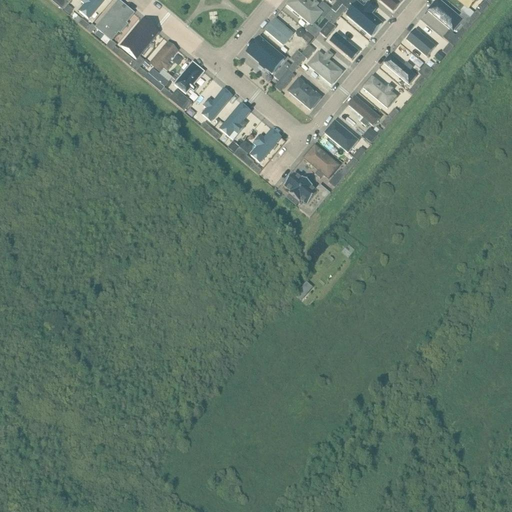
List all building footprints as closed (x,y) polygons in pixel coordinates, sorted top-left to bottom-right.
[(62,0),(48,0),(61,11),(65,7),(68,4),(62,0)] [(81,0),(80,1),(84,4),(78,11),(88,19),(104,0),(81,0)] [(95,27),(111,41),(118,32),(120,34),(128,24),(126,23),(134,14),(117,0),(95,27)] [(308,0),(290,0),(286,5),(310,25),(312,26),(313,25),(321,15),(323,13),(318,8),(317,7),(319,4),(315,1),(313,4),(308,0)] [(339,0),(331,10),(332,11),(336,14),(347,0),(339,0)] [(347,0),(336,14),(340,18),(347,10),(349,11),(358,0),(347,0)] [(380,0),(393,11),(401,2),(402,0),(380,0)] [(437,0),(427,12),(453,34),(463,22),(437,0)] [(458,0),(469,9),(475,0),(458,0)] [(465,6),(461,11),(470,19),(474,23),(491,3),(487,0),(485,0),(477,10),(478,10),(475,14),(465,6)] [(367,3),(364,7),(358,2),(346,16),(372,38),(383,24),(372,15),(376,10),(367,3)] [(322,3),(318,8),(323,13),(321,15),(325,19),(326,18),(332,11),(331,10),(322,3)] [(326,18),(330,21),(336,14),(332,11),(326,18)] [(336,14),(330,21),(334,25),(340,18),(336,14)] [(275,18),(265,30),(284,45),(294,34),(275,18)] [(325,19),(317,28),(321,31),(330,21),(326,18),(325,19)] [(470,19),(464,27),(468,31),(474,23),(470,19)] [(158,35),(141,20),(119,48),(136,62),(139,57),(158,35)] [(89,28),(82,21),(78,26),(86,32),(86,31),(89,28)] [(330,21),(321,31),(328,37),(337,27),(334,25),(330,21)] [(89,28),(86,31),(90,35),(96,28),(92,25),(89,28)] [(309,26),(305,31),(315,39),(321,31),(317,28),(314,26),(312,29),(309,26)] [(449,32),(444,39),(450,44),(454,47),(459,41),(468,31),(464,27),(455,37),(449,32)] [(411,36),(407,41),(427,58),(436,48),(433,45),(424,38),(415,31),(411,36)] [(309,44),(314,38),(309,35),(305,41),(309,44)] [(336,35),(330,42),(353,61),(359,54),(336,35)] [(246,53),(272,75),(285,59),(259,37),(246,53)] [(178,51),(167,42),(149,64),(159,73),(163,69),(166,72),(170,67),(167,64),(178,51)] [(450,44),(443,52),(447,55),(454,47),(450,44)] [(310,45),(302,54),(306,58),(308,59),(315,50),(310,45)] [(114,48),(111,52),(132,70),(136,65),(134,63),(120,51),(119,52),(114,48)] [(298,51),(290,60),(294,63),(302,54),(298,51)] [(434,57),(440,62),(445,56),(439,51),(434,57)] [(319,53),(308,66),(333,86),(344,73),(329,61),(329,60),(326,58),(319,53)] [(306,58),(302,54),(294,63),(298,67),(306,58)] [(418,76),(411,71),(414,68),(407,63),(405,66),(392,55),(384,64),(410,85),(418,76)] [(204,73),(192,63),(173,85),(186,95),(190,90),(193,86),(204,73)] [(293,73),(298,67),(294,63),(292,66),(280,81),(274,88),(280,93),(295,75),(293,73)] [(288,63),(276,78),(280,81),(292,66),(288,63)] [(409,93),(412,97),(420,87),(433,72),(425,66),(419,73),(423,76),(416,84),(409,93)] [(139,68),(135,72),(144,79),(148,75),(139,68)] [(148,75),(144,79),(160,93),(164,88),(168,83),(152,70),(148,75)] [(372,76),(363,87),(388,109),(397,97),(392,93),(395,89),(390,85),(387,88),(372,76)] [(288,93),(311,112),(323,98),(300,79),(288,93)] [(173,96),(164,88),(160,93),(169,100),(173,96)] [(209,100),(204,106),(207,109),(202,115),(212,123),(233,97),(224,89),(212,103),(209,100)] [(177,91),(173,96),(169,100),(185,113),(193,104),(177,91)] [(374,128),(382,119),(355,97),(348,105),(364,119),(361,123),(366,127),(369,123),(374,128)] [(240,126),(251,112),(241,104),(220,129),(230,138),(235,132),(238,135),(243,128),(240,126)] [(191,107),(186,114),(192,118),(197,112),(191,107)] [(392,121),(399,112),(395,109),(388,118),(392,121)] [(392,121),(388,118),(382,125),(386,128),(392,121)] [(205,123),(201,128),(209,134),(213,130),(205,123)] [(361,144),(338,124),(327,136),(351,156),(361,144)] [(220,136),(213,130),(209,134),(217,140),(220,136)] [(261,164),(282,139),(272,130),(264,138),(261,136),(253,145),(256,148),(250,155),(261,164)] [(370,131),(364,139),(371,146),(378,138),(370,131)] [(228,147),(227,149),(233,154),(239,147),(233,142),(231,144),(228,147)] [(329,181),(340,168),(315,147),(304,160),(318,172),(315,176),(320,180),(323,177),(329,181)] [(240,148),(234,155),(258,174),(261,170),(253,164),(254,163),(246,156),(247,154),(240,148)] [(361,149),(352,159),(353,160),(357,163),(365,153),(361,149)] [(357,163),(353,160),(347,167),(351,170),(357,163)] [(345,177),(351,170),(347,167),(341,174),(345,177)] [(339,172),(330,183),(336,188),(345,177),(341,174),(339,172)] [(286,186),(284,188),(291,193),(289,195),(299,203),(301,202),(304,205),(299,210),(306,216),(310,219),(316,211),(324,202),(330,194),(320,186),(315,192),(311,188),(312,187),(303,179),(302,180),(295,175),(293,177),(292,176),(285,184),(286,186)] [(352,256),(345,250),(342,253),(349,259),(352,256)] [(307,284),(301,290),(307,296),(313,290),(307,284)]
